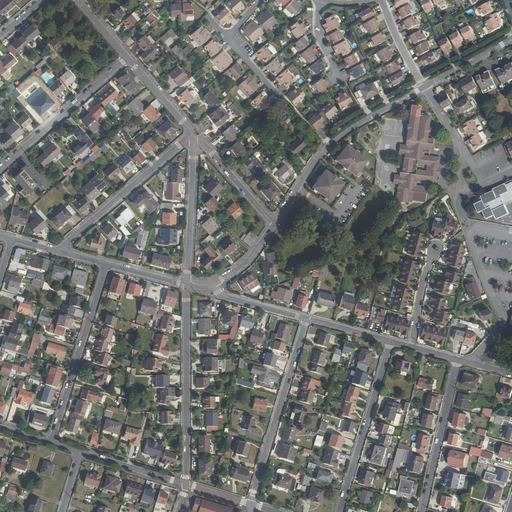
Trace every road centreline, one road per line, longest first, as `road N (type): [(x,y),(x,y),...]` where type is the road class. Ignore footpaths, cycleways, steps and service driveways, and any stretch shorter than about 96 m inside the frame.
road 1 (residential): [(274,224),(333,140),(424,86)]
road 2 (residential): [(186,484),(187,284)]
road 3 (residential): [(306,318),(250,504)]
road 4 (residential): [(51,443),(106,263)]
road 5 (residential): [(339,511),(390,341)]
road 6 (residential): [(62,252),(193,140)]
road 7 (residential): [(0,168),(127,57)]
road 8 (residential): [(421,511),(457,359)]
road 9 (residential): [(187,284),(193,140)]
